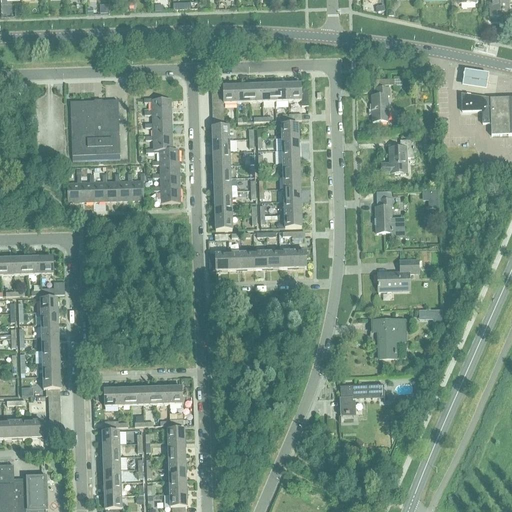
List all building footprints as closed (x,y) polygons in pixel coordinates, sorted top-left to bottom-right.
[(511,0),(489,0),(490,4),(490,17),(501,17),(501,14),(504,14),(504,13),(509,13),(508,6),(511,5),(511,0)] [(488,75),(464,71),(463,75),(461,84),(461,88),(486,92),(486,88),(488,79),(488,75)] [(301,86),(287,87),(287,104),(301,103),(301,109),(308,108),(308,93),(301,94),(301,86)] [(274,87),(262,88),(263,105),(275,104),(274,87)] [(287,87),(274,87),(275,104),(287,104),(287,87)] [(262,88),(249,89),(250,105),(263,105),(262,88)] [(224,92),(224,99),(224,106),(237,106),(236,89),(224,90),(224,92)] [(249,89),(236,89),(237,106),(250,105),(249,89)] [(387,98),(390,98),(390,90),(377,90),(377,98),(372,98),(373,124),(388,124),(387,98)] [(224,99),(224,92),(212,92),(212,100),(224,99)] [(511,100),(490,101),(461,97),(462,113),(482,113),(482,126),(491,125),(491,137),(511,136),(511,100)] [(224,107),(224,106),(224,99),(212,100),(212,107),(224,107)] [(152,105),(153,113),(153,115),(172,115),(171,102),(152,102),(152,101),(144,101),(144,105),(152,105)] [(97,157),(120,156),(119,134),(118,102),(103,103),(103,105),(95,105),(95,103),(70,104),(71,120),(76,120),(77,142),(72,142),(72,158),(97,157)] [(424,112),(424,125),(435,124),(434,103),(427,104),(428,112),(424,112)] [(225,115),(224,107),(212,107),(212,115),(225,115)] [(153,117),(153,126),(154,128),(172,128),(172,115),(153,115),(153,113),(144,114),(145,118),(153,117)] [(225,115),(212,115),(213,123),(225,122),(225,115)] [(213,123),(213,131),(227,130),(227,123),(225,123),(225,122),(213,123)] [(153,130),(154,139),(154,141),(173,140),(172,128),(154,128),(153,126),(145,126),(145,130),(153,130)] [(282,128),(282,141),(299,141),(299,128),(282,128)] [(213,131),(213,143),(230,143),(230,130),(227,130),(213,131)] [(154,143),(154,151),(154,153),(173,152),(173,140),(154,141),(154,139),(145,139),(145,143),(154,143)] [(282,141),(283,154),(300,154),(299,141),(282,141)] [(213,143),(213,156),(231,156),(230,143),(213,143)] [(406,160),(413,160),(413,143),(400,143),(400,150),(389,151),(390,165),(381,166),(381,176),(406,175),(406,160)] [(160,155),(160,164),(160,165),(179,164),(179,152),(173,152),(154,153),(154,151),(145,152),(146,155),(160,155)] [(264,152),(264,161),(276,161),(276,152),(264,152)] [(283,154),(283,166),(300,166),(300,154),(283,154)] [(213,156),(214,169),(231,169),(231,156),(213,156)] [(160,168),(161,177),(161,178),(180,177),(179,164),(160,165),(160,164),(152,164),(153,168),(160,168)] [(283,166),(284,179),(300,179),(300,166),(283,166)] [(214,169),(214,182),(232,181),(231,169),(214,169)] [(128,184),(120,185),(118,185),(119,204),(132,204),(131,185),(132,184),(132,176),(128,176),(128,184)] [(140,184),(132,184),(131,185),(132,204),(144,203),(143,184),(145,184),(144,176),(140,176),(140,184)] [(90,185),(82,186),(80,186),(81,205),(93,205),(93,186),(94,185),(94,177),(90,178),(90,185)] [(103,185),(94,185),(93,186),(93,205),(106,205),(105,185),(107,185),(107,177),(102,177),(103,185)] [(115,185),(107,185),(105,185),(106,205),(119,204),(118,185),(120,185),(119,177),(115,177),(115,185)] [(161,181),(161,189),(161,190),(180,189),(180,177),(161,178),(161,177),(153,177),(153,181),(161,181)] [(80,186),(82,186),(81,178),(77,178),(77,186),(68,186),(68,206),(81,205),(80,186)] [(284,179),(284,193),(301,192),(300,179),(284,179)] [(214,182),(215,195),(232,194),(232,181),(214,182)] [(161,190),(161,189),(153,189),(153,193),(161,193),(162,206),(181,206),(180,189),(161,190)] [(284,193),(284,205),(301,204),(301,192),(284,193)] [(441,210),(440,192),(424,192),(424,201),(430,201),(430,210),(441,210)] [(215,195),(215,207),(232,207),(232,194),(215,195)] [(394,235),(394,238),(404,237),(403,222),(392,222),(391,210),(393,210),(393,201),(380,202),(381,210),(375,210),(376,236),(392,235),(394,235)] [(284,205),(285,218),(302,217),(301,204),(284,205)] [(215,207),(216,220),(233,219),(232,207),(215,207)] [(302,217),(285,218),(285,231),(302,230),(302,217)] [(233,219),(216,220),(216,233),(233,232),(233,219)] [(306,253),(293,254),(293,271),(307,271),(306,253)] [(280,254),(267,255),(268,272),(281,272),(280,254)] [(293,254),(280,254),(281,272),(293,271),(293,254)] [(255,255),(241,256),(242,273),(255,273),(255,255)] [(267,255),(255,255),(255,273),(268,272),(267,255)] [(229,274),(229,256),(215,257),(216,274),(229,274)] [(241,256),(229,256),(229,274),(242,273),(241,256)] [(40,259),(27,260),(28,277),(41,277),(40,259)] [(53,259),(40,259),(41,277),(54,276),(53,259)] [(14,260),(2,261),(2,278),(15,278),(14,260)] [(27,260),(14,260),(15,278),(28,277),(27,260)] [(414,270),(419,270),(419,263),(399,264),(400,275),(378,275),(378,296),(392,295),(392,294),(409,293),(409,277),(414,277),(414,270)] [(41,301),(41,315),(58,314),(58,301),(41,301)] [(434,324),(445,324),(445,311),(423,311),(423,320),(434,320),(434,324)] [(41,315),(42,327),(58,326),(58,314),(41,315)] [(396,343),(406,343),(406,323),(373,324),(373,335),(379,335),(380,361),(397,360),(396,343)] [(42,327),(42,340),(59,339),(58,326),(42,327)] [(42,340),(42,353),(59,352),(59,339),(42,340)] [(42,353),(43,365),(60,365),(59,352),(42,353)] [(43,365),(43,379),(60,378),(60,365),(43,365)] [(47,398),(49,398),(60,398),(60,391),(61,391),(60,378),(43,379),(44,391),(47,391),(47,398)] [(353,402),(384,401),(384,387),(341,388),(341,400),(339,400),(340,417),(353,417),(353,402)] [(24,398),(34,397),(33,389),(23,389),(24,398)] [(169,390),(157,391),(157,407),(170,407),(169,390)] [(182,390),(169,390),(170,407),(182,406),(182,390)] [(130,391),(117,392),(118,408),(130,407),(130,391)] [(143,391),(130,391),(130,407),(143,407),(143,391)] [(157,391),(143,391),(143,407),(157,407),(157,391)] [(118,408),(117,392),(105,392),(105,408),(118,408)] [(50,421),(50,436),(61,435),(60,398),(49,398),(50,421)] [(44,436),(50,436),(50,421),(43,421),(43,423),(29,423),(29,439),(44,439),(44,436)] [(17,423),(4,424),(5,440),(17,440),(17,423)] [(29,423),(17,423),(17,440),(29,439),(29,423)] [(169,432),(169,445),(185,444),(185,431),(169,432)] [(103,434),(104,447),(120,446),(120,433),(103,434)] [(169,445),(170,458),(186,458),(185,444),(169,445)] [(104,447),(104,460),(121,460),(120,446),(104,447)] [(170,458),(170,470),(186,470),(186,458),(170,458)] [(104,460),(104,473),(121,473),(121,460),(104,460)] [(45,511),(45,480),(28,481),(13,482),(9,480),(13,467),(12,467),(12,468),(0,467),(0,511),(45,511)] [(170,470),(170,483),(187,482),(186,470),(170,470)] [(104,473),(105,486),(121,485),(121,473),(104,473)] [(170,483),(171,496),(187,496),(187,482),(170,483)] [(105,486),(105,498),(122,498),(121,485),(105,486)] [(171,496),(171,509),(173,509),(173,511),(185,511),(186,509),(187,509),(187,496),(171,496)] [(106,511),(119,511),(122,511),(122,498),(105,498),(105,511),(106,511)]
